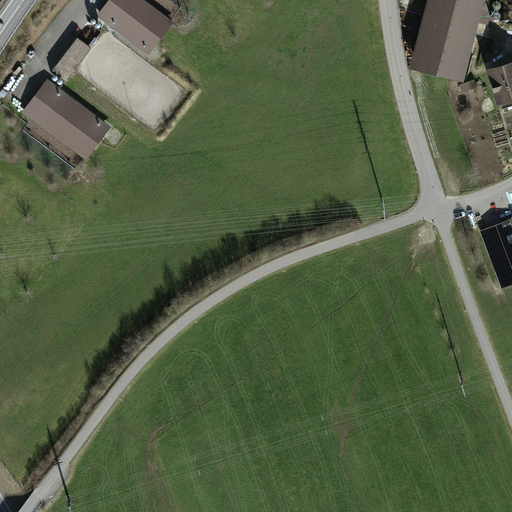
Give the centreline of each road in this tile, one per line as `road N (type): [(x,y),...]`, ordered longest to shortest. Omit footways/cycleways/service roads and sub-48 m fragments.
road 1 (track): [(26,511),(147,353),(183,320),(293,257),(433,208)]
road 2 (secondary): [(25,0),(0,35),(0,511)]
road 3 (residential): [(511,413),(433,208),(384,0)]
